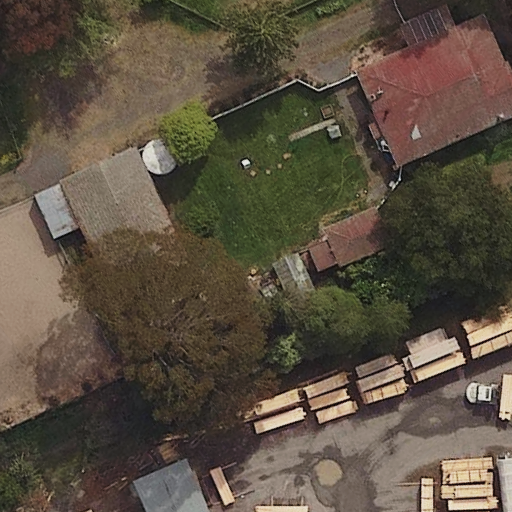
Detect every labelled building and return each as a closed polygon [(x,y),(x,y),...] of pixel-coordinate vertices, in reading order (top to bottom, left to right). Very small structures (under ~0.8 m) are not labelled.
[(511,112),(511,69),(485,8),(356,66),(399,163),(511,112)] [(60,180),(30,194),(50,237),(80,223),(60,180)] [(395,240),(379,203),(301,235),(316,273),(395,240)] [(511,511),(511,453),(501,455),(506,511),(511,511)] [(210,511),(188,458),(135,480),(148,511),(210,511)]
